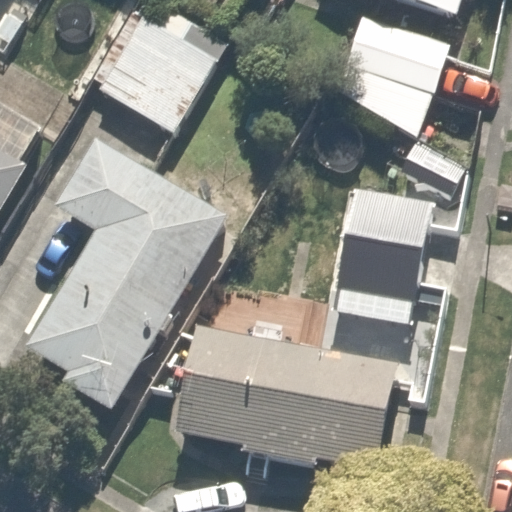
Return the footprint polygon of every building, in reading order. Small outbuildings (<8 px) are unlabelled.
[(386,0),(457,22),(463,0),(386,0)] [(177,40),(185,28),(142,1),(88,84),(182,145),(229,73),(177,40)] [(445,48),(354,21),(332,95),(417,150),(445,48)] [(94,140),(44,214),(86,242),(12,350),(101,410),(224,229),(94,140)] [(0,198),(16,164),(0,156),(0,198)] [(429,211),(346,197),(322,347),(405,360),(429,211)] [(393,377),(186,334),(165,435),(372,478),(393,377)]
